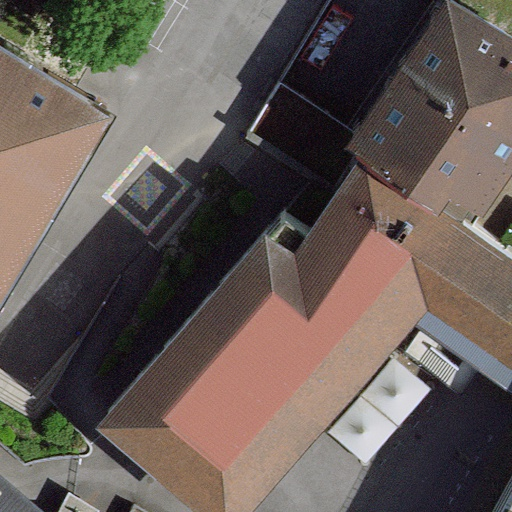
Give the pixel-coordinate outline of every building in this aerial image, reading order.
[(511,4),(505,0),(430,0),(345,121),(371,140),(482,204),(511,155),(511,4)] [(0,281),(120,88),(89,69),(0,12),(0,281)] [(371,140),(345,121),(279,79),(251,127),(307,164),(340,186),(371,140)] [(511,346),(511,225),(507,222),(482,204),(371,140),(340,186),(320,207),(303,224),(271,204),(101,397),(130,424),(138,431),(164,454),(173,462),(225,508),(228,511),(282,449),(415,297),(425,286),(492,333),(511,346)] [(307,164),(271,204),(303,224),(320,207),(340,186),(307,164)] [(432,390),(394,359),(361,396),(400,427),(432,390)] [(400,427),(361,396),(328,432),(366,464),(400,427)] [(0,451),(0,511),(65,511),(49,497),(21,471),(0,451)] [(511,511),(511,473),(491,511),(511,511)]
